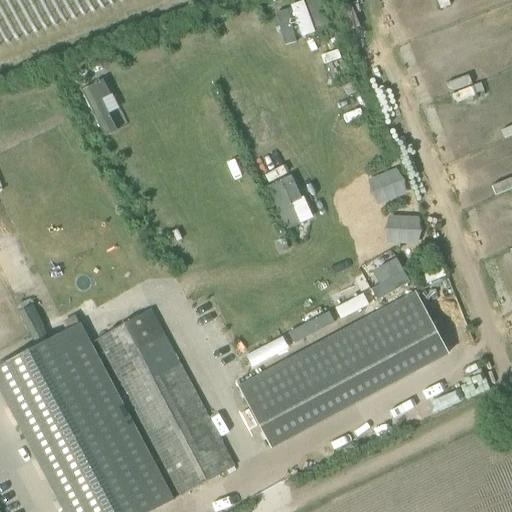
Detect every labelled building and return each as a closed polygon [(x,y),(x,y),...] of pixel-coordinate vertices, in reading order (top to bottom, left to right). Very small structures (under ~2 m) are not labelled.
[(302,37),(330,27),(319,0),(303,0),(290,5),(302,37)] [(346,7),(350,26),(358,25),(355,6),(346,7)] [(156,54),(134,59),(138,79),(160,75),(156,54)] [(217,132),(227,127),(213,98),(202,103),(217,132)] [(255,149),(264,169),(283,161),(274,141),(255,149)] [(293,229),(314,219),(292,175),(271,186),(293,229)] [(266,217),(246,224),(255,248),(275,241),(266,217)] [(0,266),(12,293),(34,283),(17,247),(0,254),(0,266)] [(300,284),(286,290),(291,301),(330,285),(322,264),(296,274),(300,284)] [(407,271),(371,287),(377,300),(413,284),(407,271)] [(415,292),(236,386),(271,451),(449,355),(415,292)] [(185,497),(238,468),(152,310),(100,339),(185,497)] [(0,366),(0,392),(63,511),(151,511),(173,500),(80,324),(0,366)] [(246,355),(251,367),(291,351),(286,339),(246,355)]
